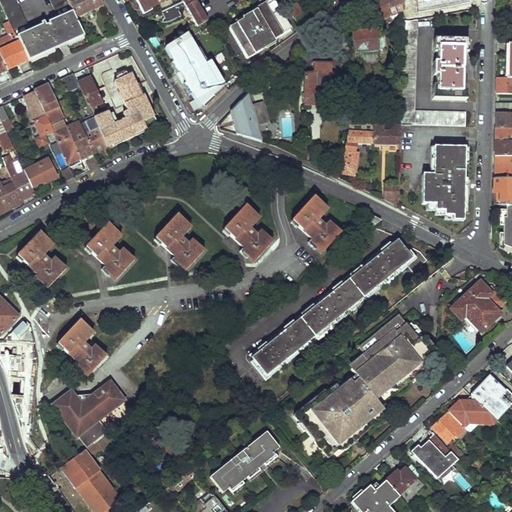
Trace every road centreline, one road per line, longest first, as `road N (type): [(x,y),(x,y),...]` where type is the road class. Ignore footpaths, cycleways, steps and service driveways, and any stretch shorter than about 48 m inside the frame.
road 1 (residential): [(196,140),(310,175),(474,256)]
road 2 (residential): [(315,511),(511,329)]
road 3 (residential): [(474,256),(488,0)]
road 4 (residential): [(0,234),(133,163),(196,140)]
road 5 (residential): [(196,140),(248,79),(357,4)]
road 6 (residential): [(0,94),(132,35)]
road 7 (secondary): [(0,386),(18,454),(55,511)]
road 8 (residential): [(132,35),(196,140)]
